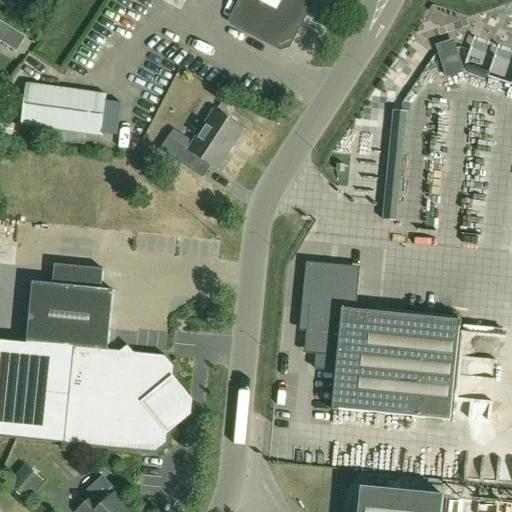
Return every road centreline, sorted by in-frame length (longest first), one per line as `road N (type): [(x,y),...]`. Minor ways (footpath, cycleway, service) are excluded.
road 1 (unclassified): [(221,511),(232,481),(259,212),(369,31)]
road 2 (unknown): [(290,156),(319,219),(347,238),(391,250),(511,258)]
